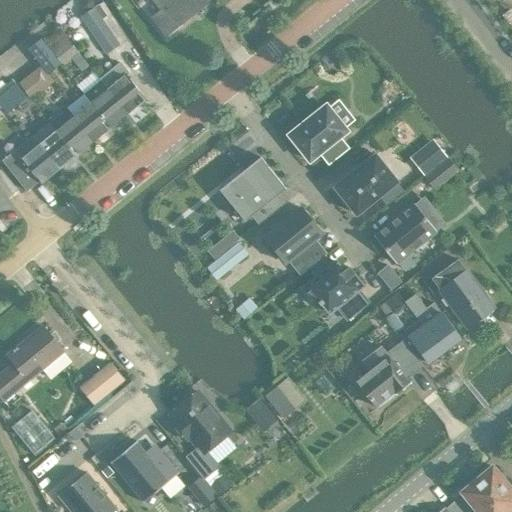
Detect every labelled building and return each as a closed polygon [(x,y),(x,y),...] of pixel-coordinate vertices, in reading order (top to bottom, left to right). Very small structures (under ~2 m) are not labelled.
[(167,35),(209,1),(207,0),(153,0),(162,11),(153,18),(167,35)] [(110,13),(103,2),(99,4),(98,4),(80,17),(106,54),(120,44),(102,19),(107,16),(107,15),(110,13)] [(79,53),(63,33),(47,46),(61,64),(63,66),(79,53)] [(41,39),(28,49),(40,65),(47,74),(47,75),(61,64),(47,46),(41,39)] [(18,83),(30,98),(31,100),(53,82),(47,75),(47,74),(40,65),(18,83)] [(107,89),(126,114),(143,101),(124,76),(107,89)] [(0,88),(0,104),(7,114),(22,101),(28,109),(35,103),(31,100),(30,98),(14,81),(13,81),(11,80),(0,88)] [(109,128),(126,114),(107,89),(98,97),(94,92),(86,98),(84,95),(84,96),(109,128)] [(92,142),(109,128),(84,96),(78,101),(72,106),(73,116),(92,142)] [(328,164),(347,148),(339,138),(346,131),(326,105),(289,135),(309,161),(319,153),(328,164)] [(75,156),(92,142),(73,116),(72,106),(56,118),(62,126),(56,132),(75,156)] [(58,169),(75,156),(56,132),(50,124),(29,140),(29,141),(40,144),(58,169)] [(29,141),(29,140),(3,161),(26,190),(38,180),(41,183),(58,169),(40,144),(29,141)] [(424,175),(446,158),(436,145),(414,162),(424,175)] [(334,188),(356,215),(396,182),(375,155),(334,188)] [(220,191),(234,209),(236,208),(234,206),(239,202),(259,226),(287,204),(279,194),(285,189),(260,158),(220,191)] [(411,252),(437,232),(414,204),(374,236),(396,264),(399,262),(405,270),(418,260),(411,252)] [(274,229),(265,237),(269,242),(265,246),(276,260),(280,257),(285,262),(296,253),(308,269),(327,254),(315,239),(321,233),(301,208),(274,229)] [(206,267),(216,280),(248,255),(238,242),(206,267)] [(458,260),(432,278),(468,328),(494,309),(458,260)] [(336,262),(303,289),(316,306),(319,303),(320,305),(322,304),(330,313),(337,308),(347,320),(368,303),(358,290),(363,287),(353,274),(354,273),(349,268),(344,272),(336,262)] [(392,263),(381,269),(392,287),(402,281),(392,263)] [(427,324),(445,349),(460,339),(442,312),(441,313),(437,308),(427,316),(418,305),(433,294),(427,286),(406,302),(416,317),(423,327),(427,324)] [(397,333),(404,328),(393,313),(406,304),(397,292),(383,302),(391,313),(386,317),(397,333)] [(428,362),(445,349),(427,324),(423,327),(416,317),(418,321),(399,336),(420,363),(425,359),(428,362)] [(14,365),(0,376),(0,396),(3,401),(63,351),(43,327),(7,357),(14,365)] [(420,363),(399,336),(403,341),(386,354),(388,358),(356,382),(377,409),(410,384),(407,379),(423,367),(420,363)] [(95,405),(126,379),(110,361),(80,387),(95,405)] [(288,377),(265,395),(284,418),(306,400),(288,377)] [(204,456),(234,431),(198,388),(168,413),(174,420),(170,422),(187,442),(190,439),(204,456)] [(246,411),(268,428),(280,414),(258,396),(246,411)] [(35,409),(15,424),(35,451),(55,436),(35,409)] [(136,441),(111,462),(143,502),(179,473),(154,443),(145,451),(136,441)] [(511,511),(511,491),(492,467),(461,492),(477,511),(511,511)] [(86,472),(58,495),(71,511),(115,511),(116,509),(86,472)] [(200,476),(188,486),(204,506),(216,496),(200,476)] [(463,511),(454,501),(440,511),(463,511)]
